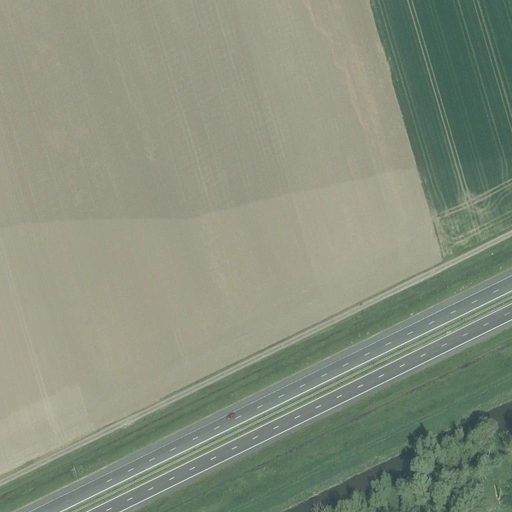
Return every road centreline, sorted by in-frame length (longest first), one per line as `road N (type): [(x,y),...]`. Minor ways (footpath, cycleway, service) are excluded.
road 1 (unclassified): [(0,482),(511,232)]
road 2 (motorway): [(511,283),(44,511)]
road 3 (motorway): [(105,511),(511,309)]
